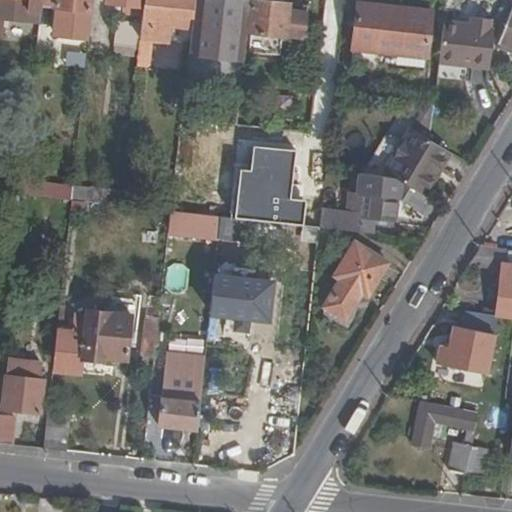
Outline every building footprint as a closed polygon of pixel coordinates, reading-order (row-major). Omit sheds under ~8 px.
[(41,0),(0,0),(0,17),(39,22),(40,10),(41,0)] [(54,0),(41,0),(40,10),(54,11),(54,0)] [(88,0),(54,0),(54,11),(86,15),(88,0)] [(143,10),(144,0),(106,0),(106,6),(122,7),(143,10)] [(193,0),(144,0),(143,10),(142,19),(142,26),(139,47),(139,52),(137,68),(148,69),(151,42),(168,44),(169,31),(171,16),(191,19),(193,0)] [(249,6),(198,0),(193,0),(191,19),(190,30),(190,33),(245,39),(246,32),(249,6)] [(304,7),(249,0),(249,6),(246,32),(300,39),(304,7)] [(437,8),(361,0),(357,0),(352,49),(431,58),(437,8)] [(122,7),(121,17),(142,19),(143,10),(122,7)] [(511,53),(511,9),(509,8),(493,46),(511,53)] [(438,62),(488,68),(493,25),(491,25),(492,17),(472,15),(472,20),(443,17),(438,62)] [(190,30),(191,19),(171,16),(169,31),(190,33),(190,30)] [(86,57),(90,20),(67,17),(63,54),(86,57)] [(115,45),(139,47),(142,26),(118,24),(115,45)] [(197,101),(202,48),(188,46),(182,99),(197,101)] [(406,185),(423,196),(449,153),(429,140),(409,129),(383,172),(393,178),(406,185)] [(58,191),(60,174),(39,172),(38,174),(29,174),(27,188),(58,191)] [(321,209),(319,228),(373,234),(375,218),(391,219),(393,198),(399,200),(406,185),(393,178),(363,174),(361,195),(353,194),(351,212),(321,209)] [(121,207),(123,192),(72,186),(70,201),(121,207)] [(0,193),(0,217),(17,220),(20,195),(0,193)] [(217,237),(217,233),(219,218),(169,212),(167,237),(178,239),(179,234),(217,237)] [(386,264),(354,244),(334,277),(339,280),(322,307),(343,320),(359,293),(365,297),(386,264)] [(511,248),(479,245),(469,260),(509,264),(508,274),(498,274),(493,313),(511,314),(511,248)] [(233,279),(212,277),(209,313),(237,316),(235,329),(245,330),(251,271),(234,270),(233,279)] [(109,317),(109,313),(87,311),(86,315),(82,358),(104,361),(105,359),(123,361),(129,318),(109,317)] [(465,329),(493,334),(495,317),(467,313),(465,329)] [(86,315),(74,314),(72,330),(56,328),(51,368),(103,374),(104,361),(82,358),(86,315)] [(140,356),(153,358),(157,319),(146,317),(140,356)] [(494,335),(450,326),(446,346),(436,344),(432,365),(486,376),(494,335)] [(4,349),(2,366),(12,367),(13,350),(4,349)] [(42,382),(4,378),(1,409),(39,413),(42,382)] [(159,425),(197,429),(201,384),(164,380),(159,425)] [(471,427),(473,411),(434,404),(433,410),(418,408),(412,441),(428,444),(432,428),(434,419),(442,421),(468,426),(471,427)] [(46,413),(42,450),(64,452),(68,416),(46,413)] [(0,415),(0,444),(6,445),(9,416),(0,415)] [(440,430),(442,421),(434,419),(432,428),(440,430)] [(464,442),(470,443),(473,430),(473,427),(471,427),(468,426),(464,442)] [(470,443),(464,470),(480,473),(488,432),(473,430),(470,443)] [(448,467),(464,470),(470,443),(464,442),(453,440),(448,467)]
